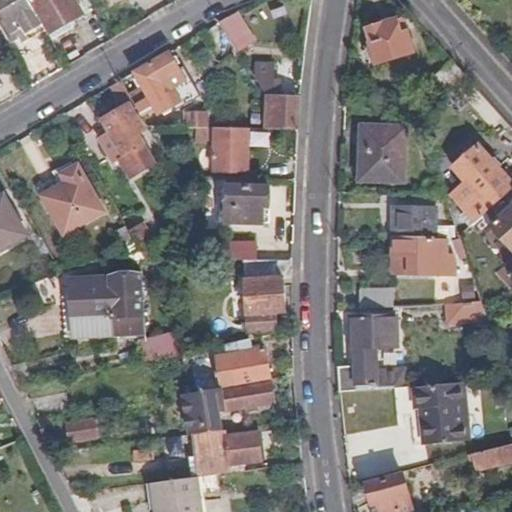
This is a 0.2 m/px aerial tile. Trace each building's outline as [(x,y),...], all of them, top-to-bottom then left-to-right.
[(28,2),(27,0),(0,0),(0,14),(4,23),(0,26),(0,28),(8,44),(18,39),(24,36),(27,42),(45,31),(28,2)] [(73,0),(31,0),(28,2),(45,31),(51,42),(70,31),(67,26),(83,16),(73,0)] [(234,20),(221,27),(237,53),(250,45),(234,20)] [(377,64),(413,54),(407,33),(400,34),(396,20),(367,30),(371,46),(367,51),(368,60),(376,61),(377,64)] [(24,36),(18,39),(22,44),(27,42),(24,36)] [(177,72),(167,55),(132,75),(139,87),(127,94),(130,99),(140,117),(153,109),(156,115),(170,107),(173,112),(197,97),(181,70),(177,72)] [(443,95),(464,76),(452,62),(431,81),(443,95)] [(296,130),(299,98),(279,98),(279,90),(273,91),(273,65),(255,65),(254,79),(267,98),(266,130),(296,130)] [(127,94),(120,82),(111,87),(121,104),(130,99),(127,94)] [(131,179),(153,165),(136,136),(143,132),(128,106),(102,122),(109,136),(100,142),(105,148),(114,143),(122,158),(120,160),(131,179)] [(185,111),(185,129),(206,129),(206,111),(185,111)] [(360,181),(403,182),(404,128),(361,128),(360,181)] [(246,173),(248,130),(216,129),(215,173),(246,173)] [(452,197),(476,223),(483,216),(511,189),(511,184),(479,146),(454,169),(467,184),(452,197)] [(64,235),(103,212),(77,167),(39,189),(64,235)] [(268,188),(268,181),(194,179),(189,186),(224,187),(268,188)] [(268,208),(268,188),(224,187),(224,223),(260,224),(261,208),(268,208)] [(511,189),(483,216),(511,249),(511,189)] [(0,253),(26,240),(3,199),(0,201),(0,253)] [(393,210),(392,239),(435,240),(435,211),(393,210)] [(143,225),(128,233),(133,241),(134,241),(145,262),(155,245),(143,225)] [(130,267),(145,262),(134,241),(128,233),(125,227),(111,235),(130,267)] [(435,240),(392,239),(392,277),(453,277),(453,264),(451,256),(447,256),(447,240),(435,240)] [(451,304),(480,301),(459,239),(450,240),(458,262),(457,269),(465,291),(449,293),(450,297),(451,304)] [(243,261),(256,261),(257,243),(225,243),(225,262),(243,261)] [(291,278),(291,261),(256,261),(243,261),(248,332),(276,331),(276,313),(285,312),(283,278),(291,278)] [(75,336),(144,330),(140,273),(69,280),(75,336)] [(358,289),(359,311),(393,308),(392,287),(358,289)] [(432,305),(445,304),(451,304),(450,297),(433,297),(432,305)] [(476,320),(485,320),(480,301),(451,304),(445,304),(447,325),(476,323),(476,320)] [(338,366),(339,392),(405,389),(404,370),(383,371),(384,381),(377,381),(375,349),(396,348),(394,315),(353,318),(356,365),(338,366)] [(150,334),(152,354),(177,348),(177,328),(150,334)] [(220,389),(270,380),(264,350),(250,352),(248,340),(240,342),(243,354),(214,359),(220,389)] [(502,368),(489,369),(489,383),(506,382),(502,368)] [(220,389),(186,395),(191,436),(195,435),(222,431),(219,413),(274,402),(270,380),(220,389)] [(466,443),(463,385),(414,388),(415,409),(422,409),(424,445),(466,443)] [(94,423),(93,420),(66,424),(69,441),(96,437),(94,423)] [(94,423),(96,437),(107,434),(105,421),(94,423)] [(195,435),(198,459),(189,459),(191,479),(198,478),(229,474),(228,466),(262,462),(258,434),(223,438),(222,431),(195,435)] [(511,443),(511,444),(468,455),(472,472),(511,462),(511,443)] [(381,511),(404,511),(414,510),(405,477),(368,487),(373,505),(379,504),(381,511)] [(202,511),(198,478),(191,479),(152,485),(156,511),(202,511)]
